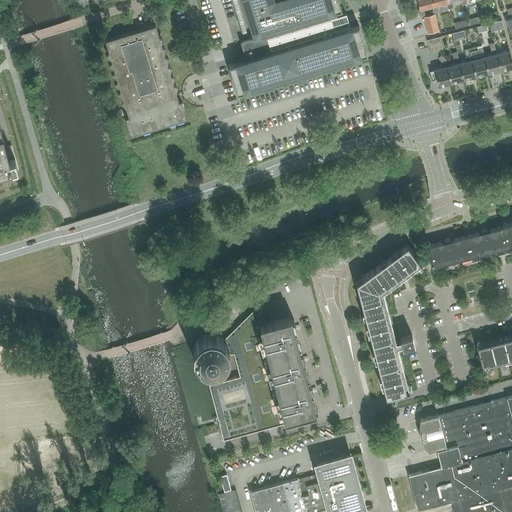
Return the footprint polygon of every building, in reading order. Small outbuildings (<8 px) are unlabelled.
[(342,12),(338,0),(242,0),(253,37),(240,41),(246,60),(228,65),(237,93),(367,54),(358,25),(335,32),(333,27),(340,25),(339,22),(338,19),(332,21),(330,16),(342,12)] [(423,9),(432,6),(434,6),(432,0),(416,0),(419,9),(418,10),(419,16),(424,15),(423,9)] [(438,5),(446,2),(448,2),(447,0),(432,0),(434,6),(432,6),(434,12),(438,11),(438,5)] [(452,1),(455,0),(447,0),(448,2),(446,2),(448,9),(452,7),(452,1)] [(434,15),(423,17),(428,34),(438,31),(434,15)] [(187,118),(182,100),(181,100),(178,101),(177,97),(155,24),(105,39),(128,116),(125,117),(131,135),(187,118)] [(38,28),(32,29),(36,42),(41,40),(38,28)] [(441,43),(440,37),(439,36),(426,40),(428,46),(441,43)] [(495,70),(501,69),(497,53),(495,49),(494,42),(489,43),(491,50),(490,50),(491,55),(484,56),(488,72),(489,72),(490,73),(495,73),(495,70)] [(428,46),(430,53),(443,49),(441,43),(428,46)] [(470,77),(476,75),(472,60),(471,55),(469,48),(464,49),(466,56),(466,57),(467,61),(459,63),(464,79),(465,78),(465,79),(470,79),(470,77)] [(507,67),(511,66),(511,61),(509,50),(497,53),(501,69),(502,69),(502,70),(507,69),(507,67)] [(450,82),(451,82),(447,66),(445,62),(446,62),(444,55),(439,56),(441,63),(439,63),(440,68),(429,70),(432,80),(436,79),(438,85),(440,85),(440,86),(451,85),(450,82)] [(482,74),(488,72),(484,56),(472,60),(476,75),(477,75),(477,76),(482,76),(482,74)] [(458,80),(464,79),(459,63),(447,66),(451,82),(452,81),(452,82),(457,82),(458,80)] [(0,139),(0,172),(18,168),(15,158),(12,159),(10,152),(4,154),(0,139)] [(511,221),(501,224),(502,227),(487,231),(486,228),(481,230),(481,232),(479,233),(450,240),(449,238),(444,239),(444,242),(443,242),(428,246),(434,266),(447,263),(448,265),(454,265),(459,262),(458,260),(484,253),(484,256),(490,256),(495,253),(495,250),(508,247),(507,244),(511,243),(511,221)] [(385,286),(419,261),(407,244),(356,282),(385,396),(406,391),(381,298),(380,298),(378,290),(385,285),(385,286)] [(296,329),(294,319),(291,320),(291,318),(291,317),(261,324),(259,313),(260,313),(260,312),(261,312),(261,311),(261,310),(261,309),(261,308),(260,307),(259,307),(259,306),(258,306),(257,306),(257,307),(256,307),(255,307),(223,339),(223,338),(222,338),(221,337),(220,337),(219,336),(218,335),(217,335),(216,335),(215,334),(214,334),(213,334),(212,334),(211,334),(210,334),(209,334),(207,334),(206,335),(205,335),(204,335),(203,336),(202,336),(201,336),(201,337),(200,337),(199,338),(198,339),(197,340),(196,341),(195,342),(195,343),(194,344),(195,344),(201,368),(202,369),(204,370),(205,370),(207,371),(208,371),(209,371),(211,371),(212,371),(213,371),(214,371),(216,370),(217,370),(218,370),(219,369),(220,368),(221,368),(222,367),(223,366),(225,365),(225,364),(226,363),(227,362),(227,360),(228,359),(228,358),(229,357),(229,356),(229,355),(229,353),(229,352),(233,353),(239,376),(208,384),(223,439),(288,423),(287,420),(316,412),(315,411),(314,409),(317,408),(313,393),(304,360),(296,329)] [(399,339),(395,340),(397,347),(400,346),(402,346),(402,347),(414,344),(411,334),(400,337),(400,339),(399,339)] [(482,366),(511,357),(511,336),(476,346),(482,366)] [(128,341),(122,342),(126,355),(131,353),(128,341)] [(441,466),(408,475),(417,509),(457,499),(460,511),(511,511),(511,395),(438,415),(438,414),(420,419),(428,451),(436,448),(441,466)] [(330,511),(340,511),(364,506),(362,501),(350,455),(317,463),(320,472),(297,479),(297,478),(250,491),(255,511),(306,511),(329,506),(330,511)]
